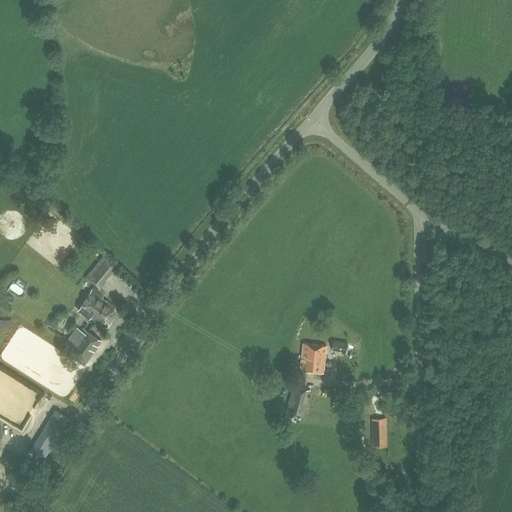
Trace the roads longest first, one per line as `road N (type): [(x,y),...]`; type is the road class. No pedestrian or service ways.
road 1 (unclassified): [(29,511),(191,262),(315,120)]
road 2 (unclassified): [(421,511),(424,218)]
road 3 (unclassified): [(315,120),(404,0)]
road 4 (unclassified): [(424,218),(315,120)]
